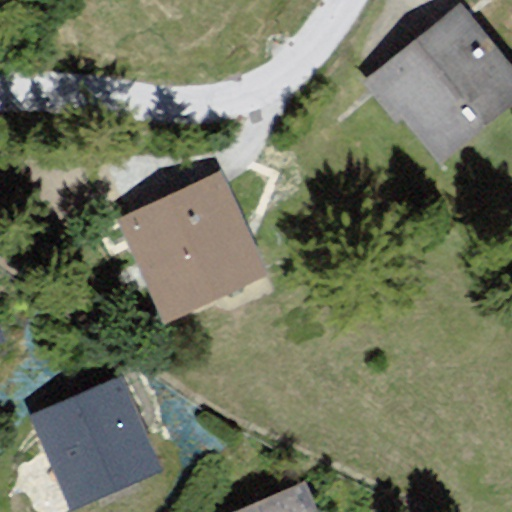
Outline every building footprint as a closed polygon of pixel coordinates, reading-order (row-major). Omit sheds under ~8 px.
[(511,38),(482,3),(378,81),(412,126),(421,117),(456,157),(511,118),(511,38)] [(238,175),(132,224),(189,321),(293,268),(238,175)] [(0,353),(24,345),(0,301),(0,353)] [(139,378),(44,415),(57,453),(65,455),(90,509),(183,476),(139,378)] [(335,511),(322,487),(251,511),(335,511)]
